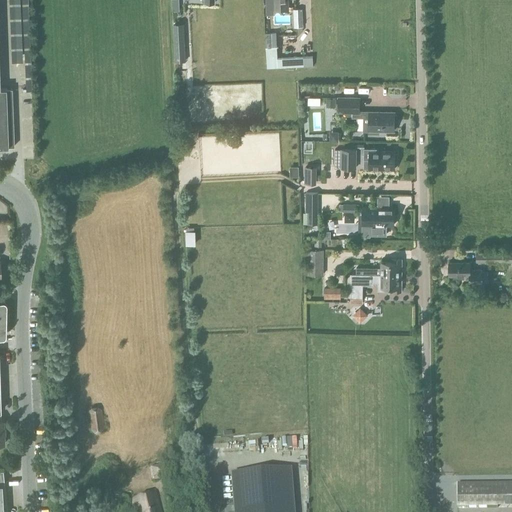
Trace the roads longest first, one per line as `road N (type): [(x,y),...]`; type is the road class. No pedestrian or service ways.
road 1 (unclassified): [(428,511),(419,0)]
road 2 (unclassified): [(25,511),(18,309),(29,218),(25,200),(0,186)]
road 3 (unknown): [(25,200),(2,22)]
